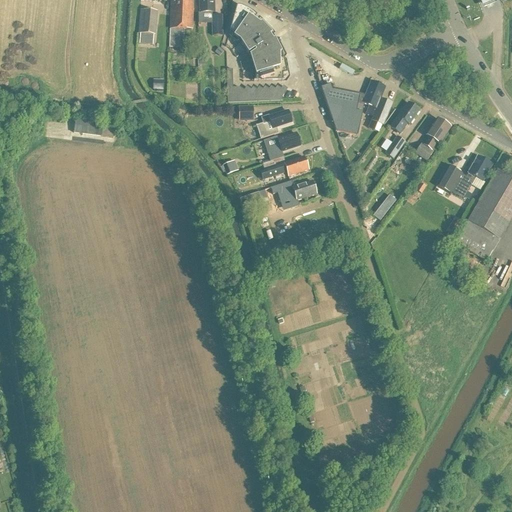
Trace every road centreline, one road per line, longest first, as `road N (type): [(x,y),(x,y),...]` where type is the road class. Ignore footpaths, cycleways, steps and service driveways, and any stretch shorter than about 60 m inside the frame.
road 1 (unclassified): [(384,511),(422,442),(295,44),(298,22)]
road 2 (residential): [(401,57),(419,90),(503,141)]
